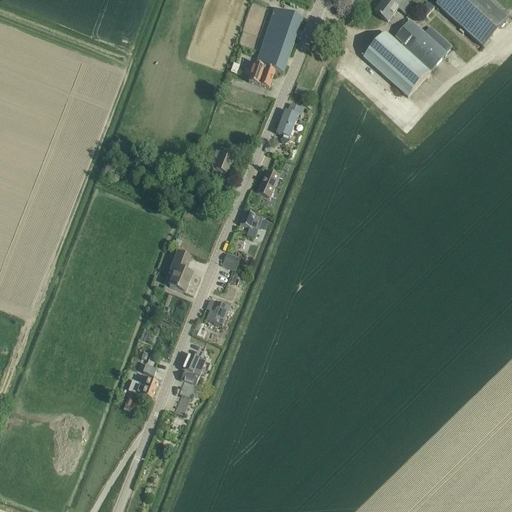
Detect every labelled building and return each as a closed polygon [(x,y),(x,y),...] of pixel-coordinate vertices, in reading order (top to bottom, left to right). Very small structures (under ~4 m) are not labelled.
[(410,7),(401,0),(384,0),(374,13),(387,23),(397,9),(404,14),(410,7)] [(489,0),(441,0),(436,5),(482,46),(508,17),(489,0)] [(434,8),(427,2),(423,7),(425,9),(421,13),(426,17),(434,8)] [(249,83),(259,87),(269,90),(275,72),(284,75),(302,20),(293,17),(275,11),(257,66),(255,66),(253,70),(246,68),(244,75),(251,77),(249,83)] [(409,18),(393,36),(429,69),(452,47),(428,25),(421,28),(409,18)] [(385,33),(363,58),(408,98),(429,75),(385,33)] [(297,87),(294,93),(306,98),(309,91),(297,87)] [(288,94),(286,98),(295,104),(297,99),(288,94)] [(285,112),(276,134),(282,137),(280,140),(280,141),(281,142),(281,143),(282,144),(283,144),(283,145),(284,145),(285,145),(286,144),(287,144),(287,143),(289,140),(298,117),(301,118),(304,111),(299,109),(290,105),(287,113),(285,112)] [(222,175),(221,177),(228,179),(232,170),(230,169),(233,160),(224,157),(225,154),(216,151),(212,163),(217,165),(214,171),(222,175)] [(258,185),(262,174),(258,173),(254,183),(258,185)] [(257,195),(266,199),(269,201),(279,178),(275,177),(266,173),(263,179),(265,180),(262,185),(261,185),(257,195)] [(162,183),(159,190),(167,193),(170,187),(165,185),(165,184),(162,183)] [(245,213),(240,226),(249,230),(257,233),(259,229),(263,231),(265,226),(267,227),(268,222),(254,217),(245,213)] [(169,288),(176,290),(185,294),(193,275),(186,272),(191,259),(182,255),(178,254),(170,273),(174,275),(169,288)] [(223,265),(234,270),(235,270),(239,260),(227,255),(223,265)] [(206,322),(215,325),(222,328),(229,309),(210,302),(208,308),(211,309),(206,322)] [(184,383),(179,395),(188,399),(191,400),(196,387),(200,378),(199,378),(200,377),(206,363),(198,359),(188,356),(182,371),(184,373),(181,382),(184,383)] [(146,366),(143,374),(144,374),(154,378),(157,371),(154,369),(146,366)] [(136,395),(142,397),(151,401),(158,384),(143,378),(136,395)]
